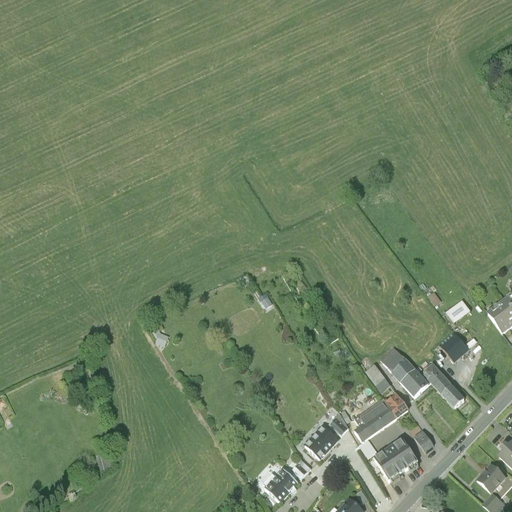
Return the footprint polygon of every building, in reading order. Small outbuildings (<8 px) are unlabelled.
[(435,293),(429,298),(436,308),(443,303),(435,293)] [(511,330),(511,296),(485,317),(501,339),(511,330)] [(269,298),(262,302),(266,309),(273,306),(269,298)] [(446,314),(455,326),(472,313),(463,302),(446,314)] [(471,354),(455,335),(439,348),(455,367),(471,354)] [(418,374),(395,349),(380,363),(403,387),(418,374)] [(393,389),(390,383),(391,383),(379,364),(366,372),(382,397),(393,389)] [(455,412),(464,403),(432,370),(422,379),(432,389),(455,412)] [(422,379),(418,374),(403,387),(417,403),(432,389),(422,379)] [(396,422),(408,413),(396,397),(384,405),(396,422)] [(367,442),(396,422),(384,405),(382,402),(354,422),(360,431),(354,434),(362,445),(367,442)] [(349,432),(339,416),(329,428),(341,439),(349,432)] [(323,430),(305,449),(320,463),(338,443),(323,430)] [(424,435),(415,440),(425,455),(434,449),(424,435)] [(377,455),(367,442),(362,445),(358,448),(368,462),(377,455)] [(404,443),(373,461),(382,474),(389,484),(418,465),(404,443)] [(511,446),(511,447),(507,451),(505,449),(501,453),(504,455),(499,459),(511,471),(511,446)] [(99,458),(100,473),(108,472),(106,457),(99,458)] [(382,474),(373,461),(373,460),(368,463),(376,478),(382,474)] [(308,475),(301,463),(291,473),(294,475),(290,479),(293,482),(297,478),(301,481),(308,475)] [(476,483),(491,496),(505,480),(491,468),(476,483)] [(290,479),(283,472),(276,480),(272,476),(262,486),(266,490),(265,491),(279,505),(298,486),(293,482),(290,479)] [(361,493),(356,496),(363,506),(368,503),(361,493)] [(492,497),(482,507),(487,511),(499,511),(504,507),(492,497)] [(359,511),(350,502),(340,511),(359,511)]
